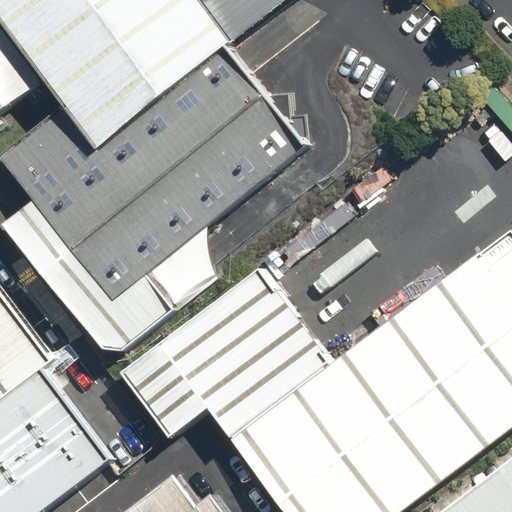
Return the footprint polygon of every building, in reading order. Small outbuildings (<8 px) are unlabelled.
[(0,0),(0,9),(53,77),(74,105),(105,145),(230,48),(238,42),(288,0),(0,0)] [(0,117),(53,77),(0,9),(0,117)] [(151,275),(313,151),(230,48),(105,145),(74,105),(6,156),(40,203),(12,222),(106,349),(127,350),(179,308),(151,275)] [(367,172),(351,208),(358,212),(357,216),(393,232),(402,212),(430,224),(441,200),(444,202),(451,185),(379,154),(370,173),(367,172)] [(414,511),(511,439),(511,231),(330,367),(228,444),(279,511),(414,511)] [(204,413),(228,444),(330,367),(259,273),(125,373),(173,436),(204,413)] [(0,401),(44,367),(58,357),(0,282),(0,401)] [(0,401),(0,511),(48,511),(116,460),(44,367),(0,401)] [(511,511),(511,464),(447,511),(511,511)] [(178,476),(130,511),(231,511),(218,495),(202,507),(178,476)]
